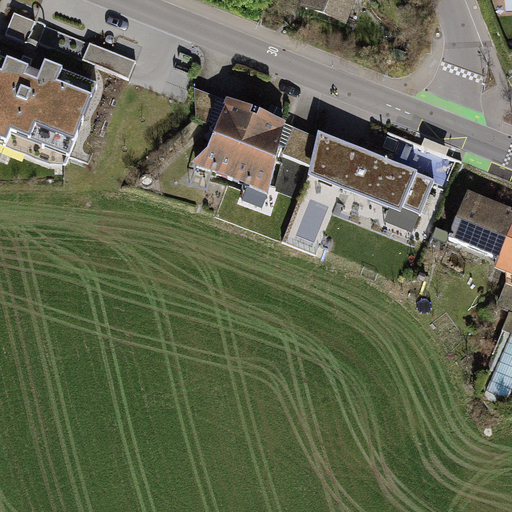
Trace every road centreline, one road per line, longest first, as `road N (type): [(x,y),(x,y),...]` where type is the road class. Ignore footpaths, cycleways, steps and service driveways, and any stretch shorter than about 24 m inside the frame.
road 1 (tertiary): [(122,0),(444,127)]
road 2 (residential): [(444,127),(464,53),(448,0)]
